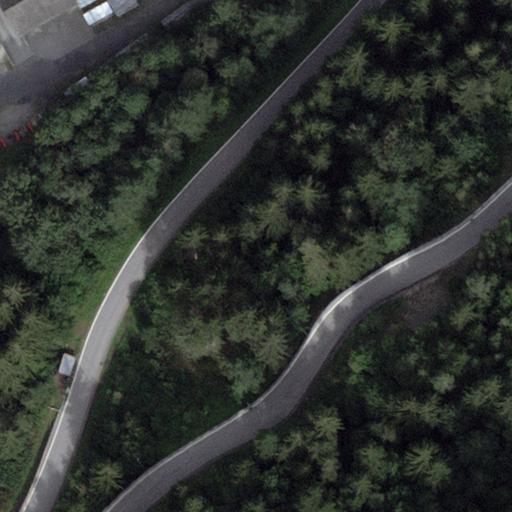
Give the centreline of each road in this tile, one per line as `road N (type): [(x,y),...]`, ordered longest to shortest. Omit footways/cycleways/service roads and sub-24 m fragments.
road 1 (unclassified): [(36,511),(122,291),(172,222),(376,0)]
road 2 (unclassified): [(511,198),(462,246),(361,296),(274,412),(123,511)]
